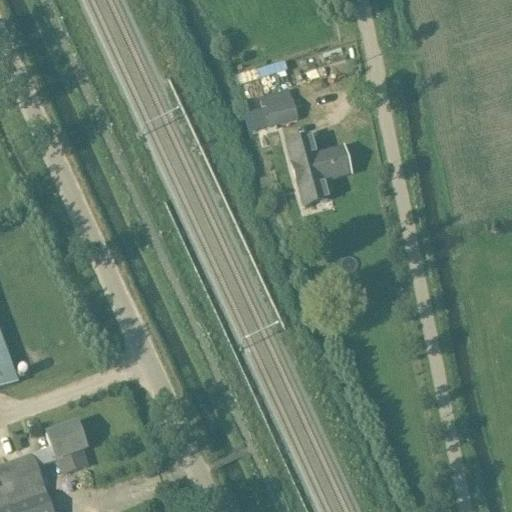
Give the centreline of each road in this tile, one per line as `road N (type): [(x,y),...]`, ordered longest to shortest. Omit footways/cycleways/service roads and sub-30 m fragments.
road 1 (tertiary): [(224,511),(0,30)]
road 2 (unclassified): [(464,511),(361,0)]
